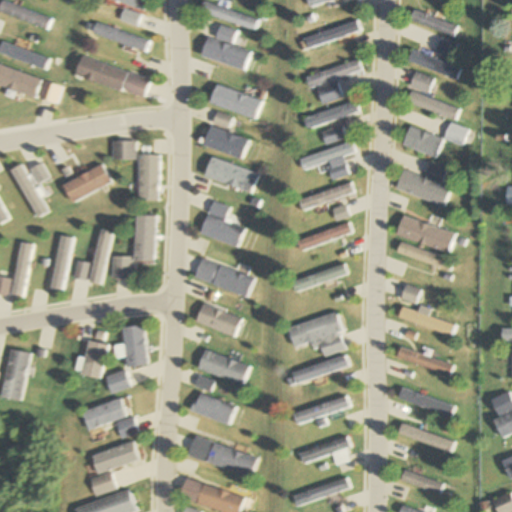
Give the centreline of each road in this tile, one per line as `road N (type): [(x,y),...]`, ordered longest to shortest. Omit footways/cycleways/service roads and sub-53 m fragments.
road 1 (residential): [(162,511),(180,0)]
road 2 (residential): [(373,511),(381,0)]
road 3 (residential): [(0,143),(176,113)]
road 4 (residential): [(170,299),(0,324)]
